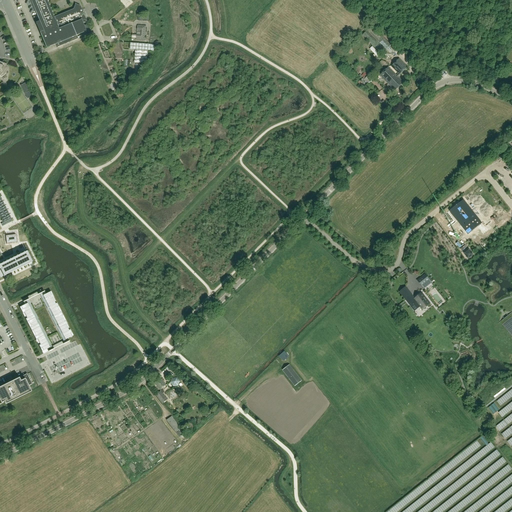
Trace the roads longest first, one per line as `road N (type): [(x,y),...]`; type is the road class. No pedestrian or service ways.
road 1 (tertiary): [(172,349),(446,80)]
road 2 (tertiary): [(0,456),(127,391),(172,349)]
